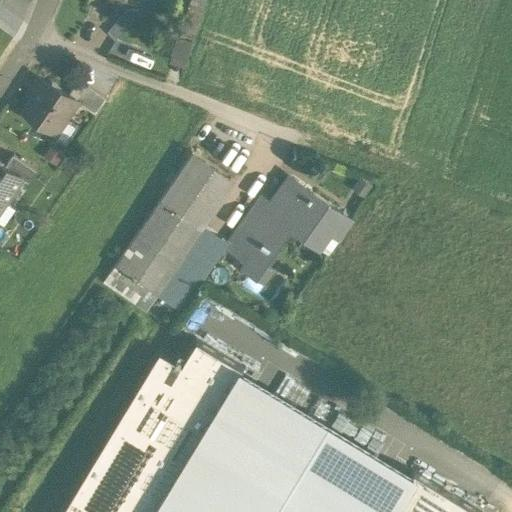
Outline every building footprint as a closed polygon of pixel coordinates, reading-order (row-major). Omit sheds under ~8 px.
[(190,0),(180,33),(193,37),(204,0),(190,0)] [(67,94),(52,83),(49,87),(38,79),(34,85),(38,88),(22,110),(51,129),(59,117),(64,120),(77,102),(77,101),(67,94)] [(106,99),(78,79),(67,94),(77,101),(77,102),(95,115),(106,99)] [(192,151),(103,281),(147,310),(158,293),(170,301),(193,269),(204,277),(228,243),(203,225),(234,180),(192,151)] [(36,170),(13,154),(5,165),(22,176),(22,177),(27,182),(36,170)] [(5,165),(0,160),(0,198),(5,202),(22,177),(22,176),(5,165)] [(270,203),(243,242),(255,250),(260,244),(268,249),(286,223),(319,245),(341,213),(312,192),(311,194),(288,178),(270,203)] [(260,196),(233,234),(243,242),(270,203),(260,196)] [(152,511),(242,366),(195,338),(182,360),(159,346),(58,511),(152,511)] [(242,366),(152,511),(480,511),(482,510),(242,366)] [(327,374),(313,366),(307,375),(321,384),(327,374)]
